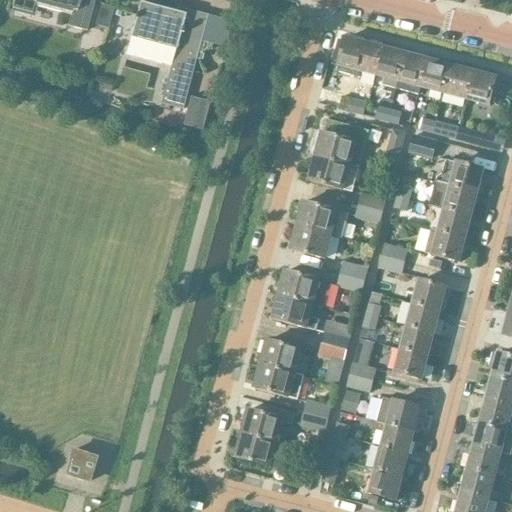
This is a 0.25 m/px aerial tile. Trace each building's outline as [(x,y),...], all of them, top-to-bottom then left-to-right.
[(31,13),(32,6),(69,16),(66,27),(85,32),(93,0),(13,0),(11,8),(31,13)] [(125,54),(169,66),(159,104),(181,110),(206,16),(185,10),(183,15),(139,3),(125,54)] [(114,10),(101,6),(96,28),(109,31),(114,10)] [(339,40),(333,62),(340,64),(337,72),(352,76),(361,78),(362,73),(375,76),(383,49),(346,39),(345,41),(339,40)] [(383,49),(375,76),(384,79),(382,87),(396,90),(406,55),(383,49)] [(406,55),(396,90),(418,96),(420,88),(428,60),(406,55)] [(428,60),(420,88),(443,94),(451,66),(428,60)] [(451,66),(443,94),(466,100),(473,72),(451,66)] [(473,72),(466,100),(489,106),(496,78),(473,72)] [(189,98),(182,126),(201,131),(209,103),(208,103),(189,98)] [(363,116),(366,106),(342,100),(340,110),(363,116)] [(378,107),(374,119),(386,122),(390,110),(378,107)] [(390,110),(386,122),(398,126),(401,113),(390,110)] [(423,119),(420,131),(432,134),(436,122),(423,119)] [(321,135),(315,159),(359,171),(369,134),(326,122),(322,136),(321,135)] [(436,122),(432,134),(444,138),(447,125),(436,122)] [(458,129),(455,141),(478,147),(480,147),(483,135),(459,128),(458,129)] [(392,132),(388,145),(401,148),(405,135),(405,134),(392,131),(392,132)] [(437,144),(414,138),(410,150),(434,156),(437,144)] [(353,194),(359,171),(315,159),(308,183),(353,194)] [(436,179),(435,183),(478,194),(484,171),(445,161),(441,175),(436,179)] [(429,206),(443,210),(471,218),(478,194),(435,183),(429,206)] [(399,186),(395,198),(410,201),(413,189),(399,186)] [(361,194),(358,206),(358,207),(384,214),(387,201),(361,194)] [(395,198),(392,210),(407,213),(410,201),(395,198)] [(296,228),(331,238),(342,241),(348,216),(303,204),(296,228)] [(354,219),(380,226),(384,214),(358,207),(354,219)] [(443,210),(437,233),(465,241),(471,218),(443,210)] [(324,261),(331,238),(296,228),(290,252),(324,261)] [(459,263),(465,241),(437,233),(431,256),(459,263)] [(383,244),(380,257),(405,263),(407,250),(383,244)] [(380,257),(377,269),(402,276),(405,263),(380,257)] [(342,262),(339,275),(365,282),(369,269),(342,262)] [(284,273),(278,297),(313,306),(323,309),(329,285),(319,283),(284,273)] [(336,288),(362,294),(365,282),(339,275),(336,288)] [(418,282),(412,304),(440,312),(446,289),(418,282)] [(278,297),(271,321),(306,330),(315,332),(318,321),(310,319),(313,306),(278,297)] [(364,322),(362,328),(363,328),(375,332),(377,326),(382,308),(379,307),(368,304),(364,322)] [(412,304),(406,327),(434,335),(440,312),(412,304)] [(503,335),(511,337),(511,312),(509,311),(503,335)] [(406,327),(400,350),(428,357),(434,335),(406,327)] [(325,332),(321,345),(346,352),(352,330),(342,328),(341,336),(325,332)] [(363,328),(360,340),(375,345),(379,333),(375,332),(363,328)] [(266,341),(253,389),(298,401),(304,378),(294,375),(301,351),(266,341)] [(318,358),(343,365),(346,352),(321,345),(318,358)] [(422,380),(428,357),(400,350),(393,373),(422,380)] [(511,356),(498,353),(492,377),(511,382),(511,356)] [(352,364),(348,376),(373,383),(376,371),(352,364)] [(348,376),(345,389),(371,395),(373,383),(348,376)] [(511,382),(492,377),(486,400),(511,406),(511,382)] [(382,399),(376,421),(415,432),(421,409),(382,399)] [(511,406),(486,400),(480,423),(507,430),(511,410),(511,406)] [(306,403),(303,414),(328,421),(332,408),(306,403)] [(248,411),(242,435),(276,444),(281,423),(292,426),(294,416),(269,409),(267,416),(248,411)] [(300,427),(325,434),(328,421),(303,414),(300,427)] [(386,426),(380,448),(409,456),(415,432),(376,421),(375,423),(386,426)] [(336,423),(333,436),(347,439),(350,427),(336,423)] [(480,423),(474,446),(501,453),(500,454),(511,457),(511,451),(511,432),(507,431),(507,430),(480,423)] [(242,435),(235,459),(239,460),(269,468),(276,444),(242,435)] [(333,436),(329,448),(344,452),(347,439),(333,436)] [(474,446),(468,469),(495,476),(500,454),(501,453),(474,446)] [(380,448),(374,471),(403,479),(409,456),(380,448)] [(71,452),(63,476),(87,484),(95,459),(71,452)] [(313,480),(319,456),(307,453),(301,477),(313,480)] [(333,486),(339,462),(326,459),(321,482),(333,486)] [(468,469),(462,492),(489,499),(495,476),(468,469)] [(397,501),(403,479),(374,471),(368,494),(397,501)] [(462,492),(456,511),(485,511),(489,499),(462,492)]
